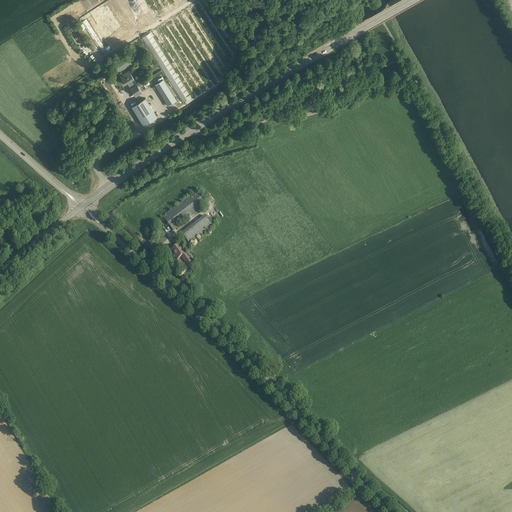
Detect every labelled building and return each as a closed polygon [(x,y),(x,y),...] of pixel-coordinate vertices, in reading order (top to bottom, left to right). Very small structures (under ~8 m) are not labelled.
[(119,0),(138,32),(158,21),(145,0),(119,0)] [(147,0),(158,20),(163,18),(153,0),(147,0)] [(155,0),(164,16),(169,14),(161,0),(155,0)] [(174,11),(168,0),(162,0),(170,13),(174,11)] [(170,17),(207,89),(212,78),(215,82),(225,77),(223,72),(228,69),(226,65),(231,62),(225,50),(234,54),(228,44),(235,47),(210,0),(202,0),(202,2),(197,0),(193,0),(195,1),(190,4),(184,8),(179,11),(173,14),(174,15),(170,17)] [(170,0),(176,9),(181,6),(187,3),(186,2),(190,0),(170,0)] [(91,18),(98,29),(104,25),(105,27),(110,24),(107,19),(102,22),(100,18),(97,14),(91,18)] [(150,33),(142,38),(144,40),(183,102),(191,97),(150,33)] [(115,66),(118,72),(127,66),(124,60),(115,66)] [(137,84),(134,79),(129,71),(120,76),(126,84),(128,83),(131,87),(130,88),(136,97),(143,93),(137,83),(137,84)] [(169,106),(177,101),(164,80),(155,85),(169,106)] [(158,117),(146,98),(132,107),(144,126),(158,117)] [(197,190),(163,217),(174,231),(208,205),(197,190)] [(190,244),(213,226),(205,216),(182,233),(190,244)] [(175,256),(177,260),(181,257),(187,265),(192,261),(191,259),(192,259),(188,254),(187,255),(186,253),(185,254),(178,245),(171,250),(176,256),(175,256)]
